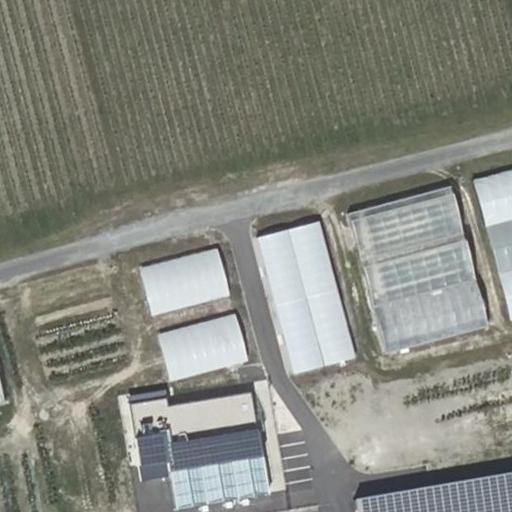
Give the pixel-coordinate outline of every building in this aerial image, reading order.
[(511,163),(484,170),(511,297),(511,163)] [(357,207),(391,348),(497,323),(463,182),(357,207)] [(326,217),(262,233),(297,371),(361,355),(326,217)] [(216,247),(139,267),(152,316),(228,296),(216,247)] [(233,313),(157,332),(169,381),(246,362),(233,313)] [(0,400),(15,397),(0,337),(0,400)] [(493,402),(511,399),(511,361),(486,366),(493,402)] [(185,503),(277,492),(264,389),(174,400),(173,388),(132,393),(142,477),(181,472),(185,503)] [(511,511),(511,468),(511,467),(351,493),(354,511),(511,511)]
